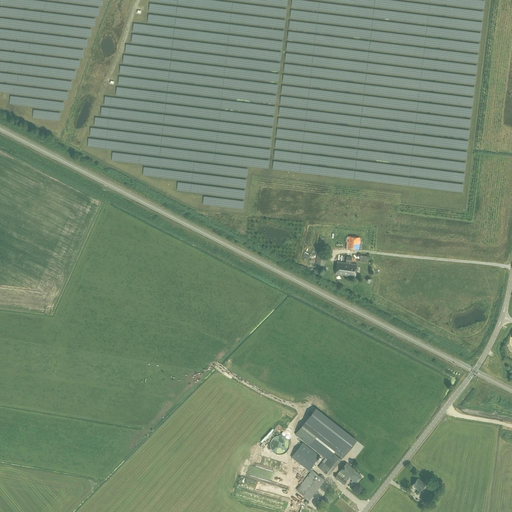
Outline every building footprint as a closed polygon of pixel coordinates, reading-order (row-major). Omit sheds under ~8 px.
[(359,249),(360,237),(349,236),(348,248),(359,249)] [(318,251),(314,267),(324,270),(327,253),(318,251)] [(350,263),(351,257),(346,256),(346,263),(337,262),(336,274),(355,277),(357,264),(350,263)] [(296,434),(309,445),(327,459),(320,469),(329,476),(342,459),(356,441),(316,409),(309,418),(296,434)] [(286,427),(282,433),(286,436),(290,431),(286,427)] [(273,438),(272,440),(271,441),(270,443),(270,445),(270,446),(271,448),(272,450),(273,451),(274,453),(276,454),(278,454),(280,455),(281,454),(283,454),(286,452),(288,450),(288,449),(289,448),(289,446),(289,444),(289,442),(288,440),(287,438),(285,437),(283,436),(281,435),(279,435),(278,435),(276,436),(274,437),(273,438)] [(291,457),(308,470),(310,468),(320,456),(303,442),(291,457)] [(349,453),(352,455),(358,446),(355,444),(349,453)] [(349,477),(356,483),(362,476),(355,470),(346,462),(335,477),(344,484),(349,477)] [(325,480),(312,469),(310,472),(296,490),(310,500),(325,480)] [(418,478),(412,485),(420,491),(425,484),(418,478)] [(433,493),(428,489),(420,499),(425,503),(433,493)]
